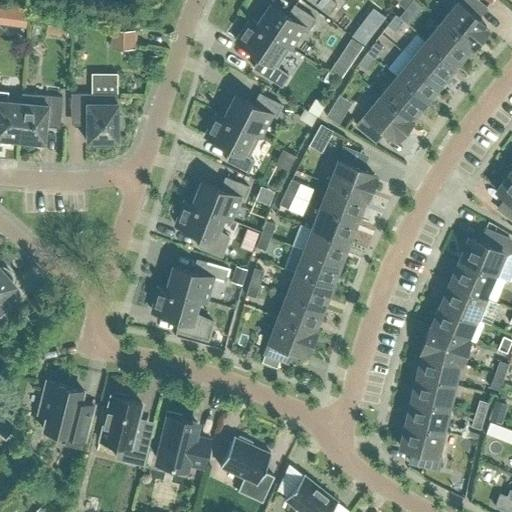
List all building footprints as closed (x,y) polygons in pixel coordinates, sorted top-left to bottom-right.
[(311,0),(327,13),(335,3),(332,0),(311,0)] [(411,0),(397,0),(396,2),(404,8),(411,0)] [(474,0),(457,0),(441,20),(471,46),(486,28),(484,27),(486,25),(476,17),(484,8),(474,0)] [(0,2),(0,23),(24,27),(27,6),(0,2)] [(269,3),(256,23),(255,24),(289,46),(302,26),(307,29),(314,18),(293,4),(286,15),(269,3)] [(403,19),(395,13),(386,24),(394,31),(403,19)] [(69,17),(47,14),(45,31),(67,33),(69,17)] [(249,19),(235,40),(259,56),(252,66),(280,85),(287,74),(276,66),(289,46),(255,24),(256,23),(249,19)] [(441,20),(425,39),(454,63),(469,45),(471,46),(441,20)] [(133,29),(111,29),(110,48),(133,49),(133,29)] [(425,39),(410,57),(439,81),(454,63),(425,39)] [(374,40),(365,51),(374,57),(382,46),(374,40)] [(374,57),(365,51),(357,63),(365,69),(374,57)] [(410,57),(395,76),(424,100),(439,81),(410,57)] [(70,116),(85,116),(85,140),(90,140),(90,142),(94,145),(98,146),(103,146),(108,145),(112,142),(112,140),(117,140),(117,128),(120,128),(123,123),(123,118),(120,114),(117,114),(117,101),(116,101),(116,92),(117,73),(91,73),(91,92),(70,92),(70,116)] [(395,76),(380,94),(410,120),(411,119),(409,118),(424,100),(395,76)] [(341,105),(347,92),(336,86),(329,100),(341,105)] [(14,139),(17,139),(21,92),(20,101),(6,100),(7,90),(0,89),(0,141),(2,142),(6,143),(10,142),(14,140),(14,139)] [(61,95),(21,92),(17,139),(20,139),(20,141),(23,143),(27,144),(31,145),(35,144),(39,142),(39,141),(43,141),(45,119),(59,121),(61,95)] [(234,94),(223,115),(223,116),(259,134),(270,113),(275,115),(281,104),(258,92),(252,104),(234,94)] [(396,137),(410,120),(380,94),(356,123),(375,139),(383,130),(393,138),(394,136),(396,137)] [(248,156),(259,134),(223,116),(223,115),(216,112),(204,135),(230,148),(224,159),(247,170),(253,159),(248,156)] [(342,147),(328,182),(366,196),(374,175),(372,174),(373,172),(361,168),(366,156),(342,147)] [(511,217),(511,170),(510,169),(495,189),(505,196),(497,206),(511,217)] [(200,180),(191,203),(221,215),(221,216),(228,219),(238,195),(243,197),(248,185),(224,176),(220,188),(200,180)] [(290,178),(284,190),(293,194),(298,181),(290,178)] [(328,182),(320,204),(355,218),(363,196),(365,197),(366,196),(328,182)] [(293,194),(284,190),(279,203),(287,207),(293,194)] [(184,200),(175,224),(201,234),(197,246),(220,255),(228,236),(216,228),(221,216),(221,215),(191,203),(184,200)] [(320,204),(311,227),(347,240),(355,218),(320,204)] [(265,219),(260,233),(269,237),(275,223),(265,219)] [(311,227),(302,249),(338,263),(347,240),(311,227)] [(468,236),(458,259),(493,273),(492,274),(497,276),(511,241),(484,229),(479,241),(468,236)] [(269,237),(260,233),(254,246),(264,250),(269,237)] [(329,285),(338,263),(302,249),(294,272),(329,285)] [(284,254),(280,270),(269,267),(265,285),(275,287),(279,271),(290,273),(294,256),(284,254)] [(172,265),(166,287),(165,288),(197,297),(197,298),(204,300),(211,276),(224,280),(228,267),(196,258),(192,270),(172,265)] [(458,259),(449,281),(483,295),(484,295),(492,274),(493,273),(458,259)] [(0,314),(7,308),(0,301),(0,296),(14,284),(11,280),(12,279),(11,275),(10,272),(7,269),(4,267),(0,265),(0,314)] [(229,280),(240,284),(245,268),(235,265),(229,280)] [(253,267),(249,280),(258,283),(263,270),(253,267)] [(294,272),(285,294),(321,308),(329,285),(294,272)] [(258,283),(249,280),(245,294),(254,296),(258,283)] [(449,281),(439,303),(474,317),(474,318),(478,320),(488,297),(484,295),(483,295),(449,281)] [(158,285),(151,310),(179,318),(175,330),(207,339),(212,320),(193,311),(197,298),(197,297),(165,288),(166,287),(158,285)] [(285,294),(277,316),(314,331),(314,330),(312,329),(321,308),(285,294)] [(439,303),(430,326),(429,326),(465,338),(466,337),(474,318),(474,317),(439,303)] [(306,352),(314,331),(277,316),(264,351),(287,360),(292,349),(303,353),(304,351),(306,352)] [(420,349),(422,350),(422,349),(459,361),(459,362),(461,363),(468,338),(466,337),(465,338),(429,326),(430,326),(428,325),(420,349)] [(511,339),(502,335),(496,348),(506,352),(511,339)] [(422,350),(416,374),(454,383),(459,362),(459,361),(422,349),(422,350)] [(498,360),(493,373),(503,377),(508,363),(498,360)] [(503,377),(493,373),(488,386),(498,390),(503,377)] [(416,374),(411,397),(448,407),(454,383),(416,374)] [(92,404),(79,400),(82,389),(46,380),(37,413),(45,415),(42,428),(65,434),(63,444),(81,448),(92,404)] [(148,435),(133,431),(140,402),(127,399),(128,395),(114,391),(113,395),(110,394),(98,439),(118,444),(115,456),(141,463),(148,435)] [(411,397),(405,421),(442,430),(443,429),(448,407),(411,397)] [(478,399),(474,412),(484,415),(488,402),(478,399)] [(210,438),(194,434),(197,423),(180,418),(182,414),(165,410),(161,426),(163,427),(155,458),(170,465),(186,465),(187,463),(202,467),(210,438)] [(484,415),(474,412),(469,426),(479,429),(484,415)] [(446,430),(443,429),(442,430),(405,421),(399,445),(412,448),(409,460),(437,467),(446,430)] [(237,490),(261,501),(273,475),(262,470),(270,452),(250,443),(252,440),(238,434),(237,437),(233,435),(219,465),(243,476),(237,490)] [(327,511),(337,500),(303,473),(284,497),(302,511),(327,511)] [(511,487),(510,487),(507,496),(499,493),(494,505),(511,511),(511,487)]
